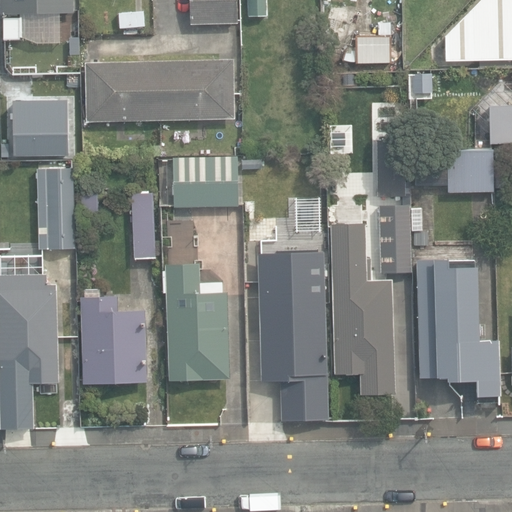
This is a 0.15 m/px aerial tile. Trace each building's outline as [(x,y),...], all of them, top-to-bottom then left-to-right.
[(0,0),(1,15),(74,14),(74,0),(0,0)] [(191,0),(192,24),(238,23),(237,0),(191,0)] [(250,0),(250,15),(268,15),(267,0),(250,0)] [(445,61),(511,59),(511,0),(480,0),(445,35),(445,61)] [(328,9),(328,38),(348,38),(348,9),(328,9)] [(100,12),(101,28),(115,28),(114,11),(100,12)] [(120,13),(121,28),(146,26),(145,11),(120,13)] [(2,17),(2,41),(22,41),(22,17),(2,17)] [(343,46),(343,62),(392,62),(392,37),(357,37),(357,39),(349,39),(349,46),(343,46)] [(87,62),(88,120),(236,117),(235,58),(87,62)] [(412,94),(433,94),(433,74),(412,74),(412,94)] [(72,92),(16,93),(16,152),(72,152),(72,92)] [(490,145),(511,144),(511,107),(489,108),(490,145)] [(378,140),(379,196),(407,195),(405,139),(378,140)] [(145,145),(145,156),(162,156),(162,145),(145,145)] [(449,151),(450,188),(494,187),(493,150),(449,151)] [(494,150),(495,189),(510,189),(510,173),(506,173),(505,164),(494,150)] [(174,157),(175,208),(240,206),(239,156),(174,157)] [(243,168),(262,168),(262,157),(242,158),(243,168)] [(134,221),(135,258),(157,257),(155,192),(133,193),(134,215),(131,215),(131,221),(134,221)] [(83,194),(83,213),(99,213),(99,193),(83,194)] [(48,206),(50,247),(76,246),(75,205),(48,206)] [(390,210),(392,277),(413,277),(412,210),(390,210)] [(0,214),(0,263),(16,263),(16,247),(27,246),(27,214),(0,214)] [(361,373),(362,394),(396,393),(393,279),(372,280),(371,257),(368,257),(367,224),(332,225),(336,373),(361,373)] [(250,233),(250,267),(275,267),(275,233),(250,233)] [(453,377),(453,380),(480,380),(478,257),(443,257),(443,280),(418,280),(420,377),(453,377)] [(167,265),(170,381),(231,379),(229,291),(201,291),(200,264),(167,265)] [(0,274),(0,339),(1,392),(34,392),(34,382),(61,382),(59,284),(47,284),(47,274),(0,274)] [(263,375),(263,381),(275,380),(275,375),(330,374),(328,298),(296,299),(296,286),(261,287),(262,375),(263,375)] [(83,297),(85,382),(148,381),(146,309),(119,310),(119,295),(101,295),(101,289),(84,289),(84,297),(83,297)] [(511,370),(500,370),(501,416),(511,415),(511,370)] [(327,485),(287,485),(287,503),(327,503),(327,485)]
